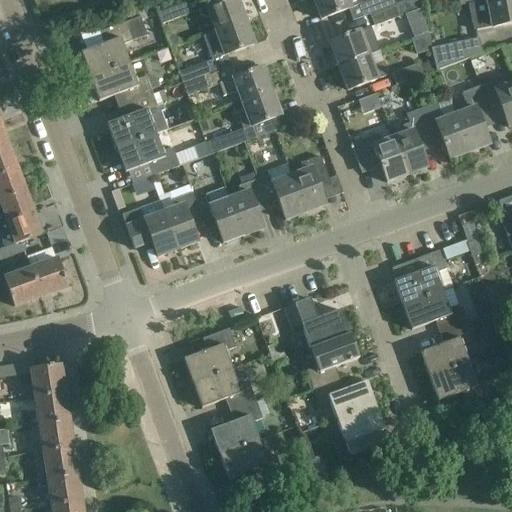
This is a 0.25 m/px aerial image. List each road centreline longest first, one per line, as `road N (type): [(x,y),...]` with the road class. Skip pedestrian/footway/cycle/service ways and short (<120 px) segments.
road 1 (unclassified): [(125,321),(7,0)]
road 2 (residential): [(367,228),(278,0)]
road 3 (residential): [(125,321),(341,238)]
road 4 (residential): [(429,441),(341,238)]
road 5 (unclassified): [(198,511),(125,321)]
road 6 (residential): [(367,228),(511,175)]
road 7 (residential): [(125,321),(0,344)]
